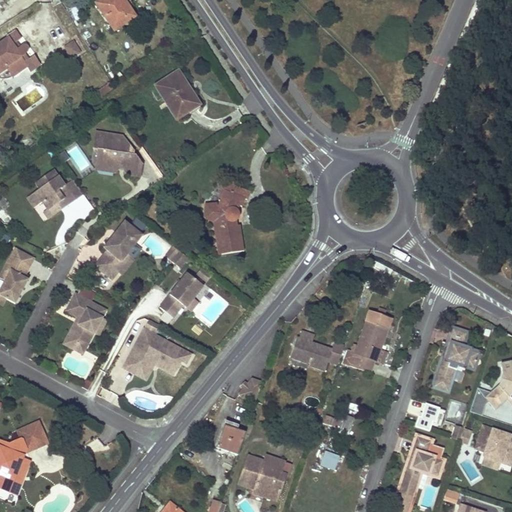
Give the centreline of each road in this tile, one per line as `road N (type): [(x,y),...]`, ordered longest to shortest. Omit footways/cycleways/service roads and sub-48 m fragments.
road 1 (residential): [(445,281),(364,511)]
road 2 (secondary): [(192,0),(326,183)]
road 3 (secondary): [(350,160),(282,106),(208,0)]
road 4 (residential): [(162,446),(0,357)]
road 5 (tertiary): [(279,304),(162,446)]
